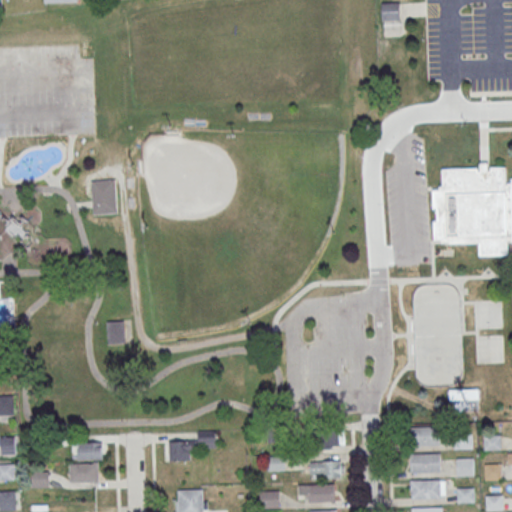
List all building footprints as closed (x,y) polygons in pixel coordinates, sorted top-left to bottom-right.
[(381,20),(380,2),(398,2),(398,11),(399,20),(381,20)] [(511,242),(508,242),(508,254),(480,255),(479,243),(445,244),(444,242),(441,242),(441,239),(435,240),(434,220),(436,220),(436,215),(436,209),(434,209),(433,190),(440,190),(439,187),(443,186),(442,169),(480,168),(480,163),(485,162),(488,162),(489,167),(505,167),(506,183),(511,183),(511,179),(511,178),(511,242)] [(91,180),(116,179),(118,212),(93,213),(93,205),(91,180)] [(107,322),(125,321),(126,343),(108,344),(107,322)] [(479,390),(450,390),(450,399),(479,399),(479,390)] [(0,414),(13,415),(13,395),(0,394),(0,414)] [(409,445),(441,445),(441,426),(409,426),(409,445)] [(217,448),(216,431),(197,431),(197,440),(168,441),(169,461),(191,461),(191,449),(217,448)] [(318,447),(343,447),(343,431),(317,432),(318,447)] [(454,434),(472,433),(472,448),(454,449),(454,434)] [(484,435),(501,435),(502,450),(484,450),(484,435)] [(16,436),(0,436),(0,453),(16,453),(16,436)] [(104,459),(104,442),(78,442),(78,459),(104,459)] [(411,453),(438,453),(439,471),(412,472),(411,453)] [(270,469),(283,469),(283,456),(270,456),(270,469)] [(310,478),(345,478),(345,460),(310,460),(310,478)] [(457,461),(474,460),(475,475),(457,476),(457,461)] [(0,479),(14,480),(14,463),(0,463),(0,479)] [(70,464),(98,463),(98,482),(71,483),(70,464)] [(485,465),(502,465),(503,480),(485,480),(485,465)] [(411,480),(438,479),(439,497),(412,498),(411,480)] [(308,485),(335,484),(336,502),(309,503),(308,485)] [(457,488),(475,488),(475,503),(457,504),(457,488)] [(16,490),(0,489),(0,509),(16,510),(16,490)] [(179,511),(179,490),(203,490),(203,511),(179,511)] [(280,490),(257,490),(257,508),(280,508),(280,490)] [(487,496),(504,495),(504,510),(487,511),(487,496)]
